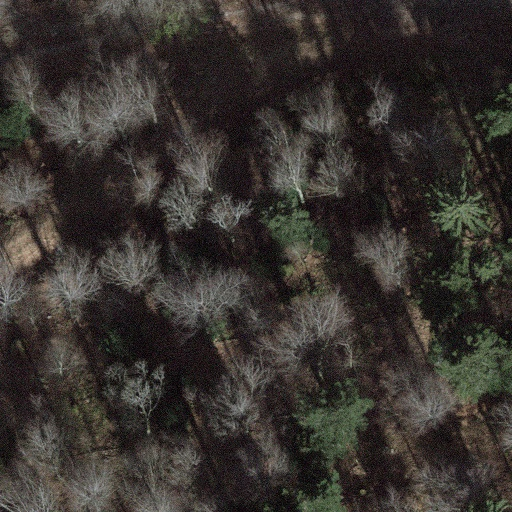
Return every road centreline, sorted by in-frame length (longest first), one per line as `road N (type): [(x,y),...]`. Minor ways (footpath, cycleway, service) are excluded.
road 1 (track): [(0,264),(134,155),(452,0)]
road 2 (track): [(0,60),(354,0)]
